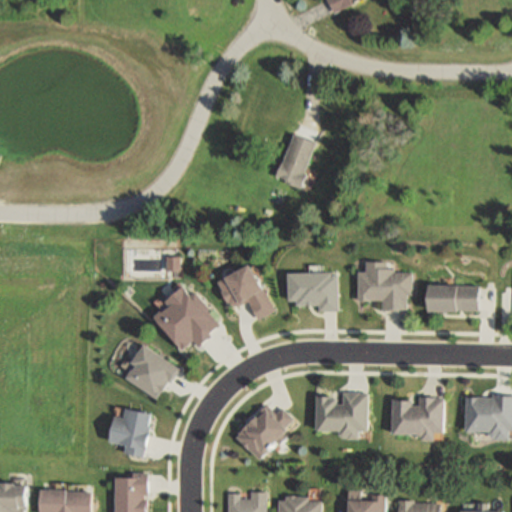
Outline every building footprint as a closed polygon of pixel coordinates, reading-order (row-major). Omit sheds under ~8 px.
[(360,0),(338,11),(332,0),(360,0)] [(296,133),(316,142),(303,170),(307,172),(301,186),(277,175),(296,133)] [(388,261),(388,267),(395,266),(395,272),(413,271),(414,294),(408,294),(408,307),(399,308),(399,310),(383,311),(383,299),(361,300),(360,271),(367,271),(367,261),(388,261)] [(254,264),(278,309),(261,318),(251,300),(237,307),(233,300),(229,302),(224,292),(227,291),(222,281),(254,264)] [(334,270),(334,276),(339,276),(340,310),(321,311),(320,303),(299,305),(299,299),(292,300),(291,272),(334,270)] [(157,316),(170,304),(167,300),(185,284),(192,293),(197,288),(211,304),(208,307),(221,323),(209,334),(210,335),(201,343),(197,338),(185,348),(157,316)] [(480,285),(479,311),(430,310),(431,284),(480,285)] [(182,369),(171,383),(169,381),(157,398),(128,377),(137,365),(133,363),(147,343),(182,369)] [(369,392),(369,430),(362,430),(362,438),(350,437),(341,430),(318,430),(319,395),(331,395),(331,397),(339,397),(339,402),(345,402),(345,391),(369,392)] [(511,393),(511,429),(510,439),(498,438),(490,431),(468,430),(469,397),(496,398),(496,393),(511,393)] [(446,398),(446,432),(437,432),(437,439),(423,438),(423,433),(394,433),(395,399),(413,399),(413,405),(421,405),(421,397),(446,398)] [(270,403),(278,413),(286,406),(296,417),(286,426),(289,429),(285,432),(290,437),(282,444),(280,442),(262,459),(240,435),(263,415),(260,412),(270,403)] [(152,415),(149,426),(151,426),(144,456),(124,451),(126,445),(109,441),(115,416),(123,418),(125,409),(152,415)] [(149,472),(148,494),(144,494),(144,498),(147,498),(147,511),(113,511),(113,477),(126,477),(132,477),(132,472),(149,472)] [(0,511),(0,482),(10,482),(10,485),(22,486),(21,511),(0,511)] [(92,492),(92,511),(38,511),(38,489),(41,489),(65,489),(65,492),(92,492)] [(364,499),(372,499),(372,494),(388,494),(387,511),(349,511),(350,489),(364,489),(364,499)] [(269,491),(268,511),(232,511),(232,493),(243,493),(243,497),(253,498),(253,491),(269,491)] [(310,495),(310,501),(321,501),(321,511),(280,511),(280,499),(288,499),(288,495),(310,495)] [(399,511),(400,498),(416,499),(416,503),(442,503),(442,511),(399,511)] [(490,502),(490,510),(507,511),(506,511),(462,511),(463,509),(478,510),(478,502),(490,502)]
